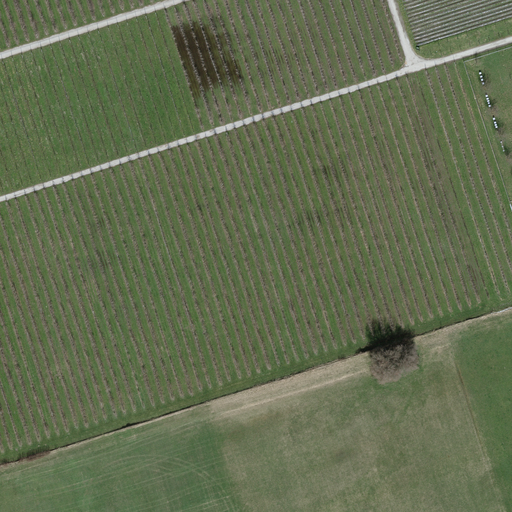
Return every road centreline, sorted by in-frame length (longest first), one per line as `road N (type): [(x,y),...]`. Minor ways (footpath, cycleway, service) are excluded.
road 1 (track): [(0,201),(511,41)]
road 2 (track): [(0,59),(191,0)]
